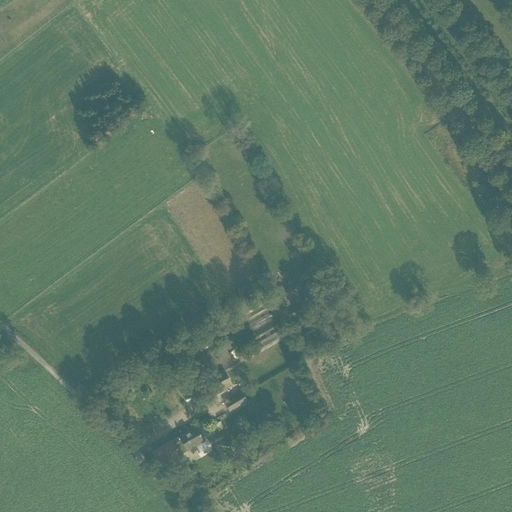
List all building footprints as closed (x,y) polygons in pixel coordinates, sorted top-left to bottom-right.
[(261,341),(280,331),(267,307),(255,314),(259,320),(251,324),(261,341)] [(205,329),(181,343),(187,353),(211,339),(205,329)] [(205,380),(214,396),(232,386),(223,370),(205,380)] [(224,403),(229,412),(247,402),(242,393),(224,403)] [(195,427),(172,440),(180,454),(186,451),(187,451),(190,450),(192,453),(198,450),(196,446),(204,441),(195,427)] [(180,454),(172,440),(152,452),(162,468),(177,460),(192,485),(196,483),(179,455),(180,454)]
